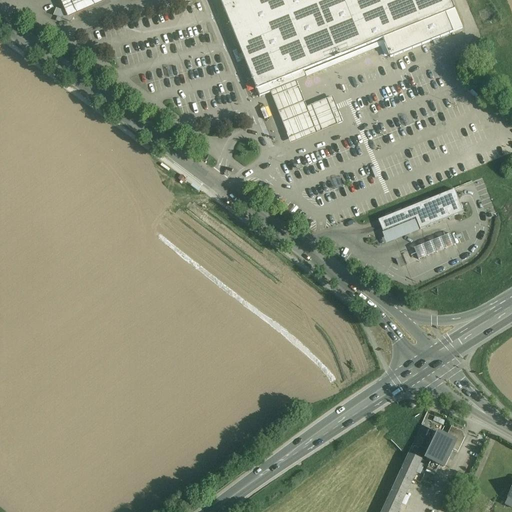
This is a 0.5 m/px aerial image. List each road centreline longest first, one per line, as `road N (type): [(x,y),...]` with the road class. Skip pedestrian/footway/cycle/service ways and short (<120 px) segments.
road 1 (unclassified): [(381,309),(0,22)]
road 2 (primary): [(430,361),(212,511)]
road 3 (primary): [(511,305),(448,321),(381,309)]
